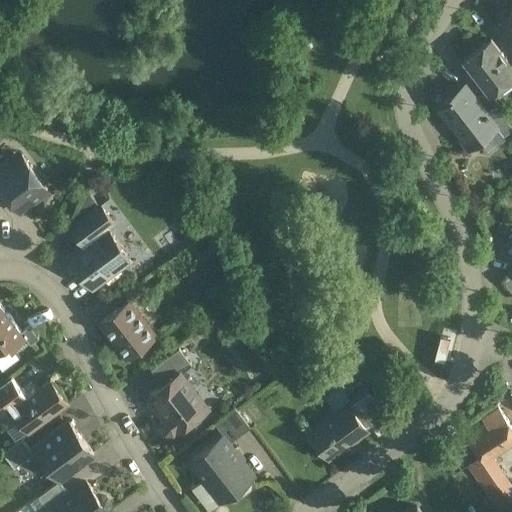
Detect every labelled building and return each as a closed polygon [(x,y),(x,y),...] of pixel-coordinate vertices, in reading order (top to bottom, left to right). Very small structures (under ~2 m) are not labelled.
[(511,9),(494,24),(511,47),(511,9)] [(491,39),(462,61),(488,95),(511,77),(511,66),(511,65),(491,39)] [(486,112),(465,84),(435,107),(435,108),(437,107),(468,147),(466,149),(467,150),(496,127),(497,127),(486,112)] [(511,129),(511,126),(496,105),(486,112),(497,127),(496,127),(503,136),(511,129)] [(47,189),(21,154),(14,153),(8,158),(7,165),(1,169),(0,169),(0,182),(6,190),(20,209),(47,189)] [(100,204),(71,226),(80,237),(109,215),(100,204)] [(109,215),(80,237),(85,243),(69,255),(92,285),(104,277),(108,283),(123,272),(118,266),(130,257),(107,227),(114,222),(109,215)] [(511,239),(502,246),(511,259),(511,239)] [(511,271),(502,279),(511,293),(511,271)] [(154,335),(129,301),(101,322),(126,356),(154,335)] [(21,332),(0,304),(0,350),(9,344),(12,349),(26,338),(31,345),(39,339),(29,326),(21,332)] [(206,410),(179,373),(149,395),(165,417),(162,420),(161,427),(166,434),(173,435),(206,410)] [(12,378),(0,386),(0,417),(6,413),(10,410),(10,409),(26,397),(12,378)] [(26,397),(10,409),(10,410),(6,413),(15,425),(19,422),(29,435),(69,405),(51,379),(26,397)] [(386,415),(369,391),(348,406),(366,430),(386,415)] [(348,406),(337,413),(336,411),(322,421),(324,423),(310,434),(328,459),(366,431),(366,430),(348,406)] [(250,429),(235,409),(214,424),(223,437),(229,445),(250,429)] [(509,511),(511,510),(511,489),(493,460),(511,446),(511,429),(499,409),(482,421),(487,429),(468,442),(480,460),(469,467),(499,511),(509,511)] [(94,457),(69,423),(35,448),(60,482),(94,457)] [(223,437),(191,462),(219,500),(252,476),(229,445),(223,437)] [(21,441),(2,455),(14,471),(33,457),(21,441)] [(59,483),(30,504),(35,511),(59,511),(56,507),(69,497),(59,483)] [(69,497),(56,507),(59,511),(108,511),(110,511),(111,506),(107,500),(102,500),(99,502),(86,484),(69,497)]
